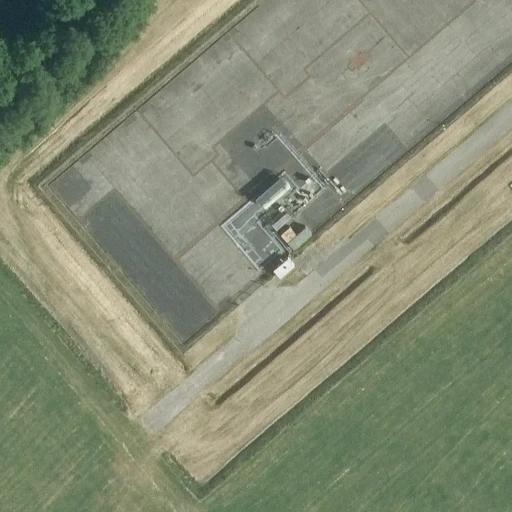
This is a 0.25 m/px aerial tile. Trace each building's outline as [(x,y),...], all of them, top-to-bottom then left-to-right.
[(430,62),(444,48),(417,18),(402,31),(430,62)] [(304,167),(238,222),(273,263),(299,240),(278,215),(292,203),(288,198),(312,177),(304,167)] [(319,202),(332,220),(356,203),(343,185),(319,202)] [(328,224),(312,211),(295,231),(312,244),(328,224)] [(297,271),(317,254),(309,245),(289,262),(297,271)] [(242,297),(257,288),(251,279),(236,288),(242,297)]
